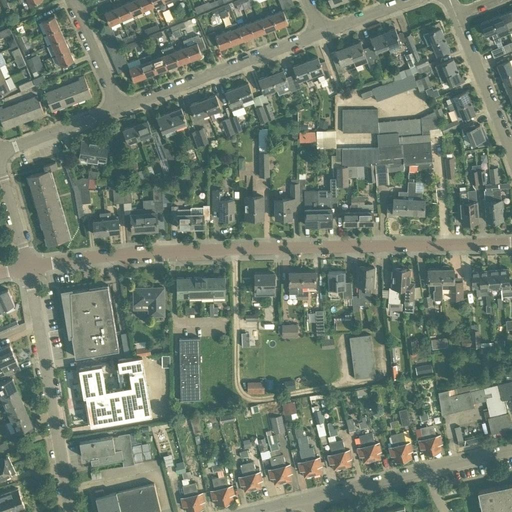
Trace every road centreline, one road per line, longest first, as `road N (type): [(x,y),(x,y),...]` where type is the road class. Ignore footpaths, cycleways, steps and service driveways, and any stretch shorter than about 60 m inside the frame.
road 1 (residential): [(28,267),(170,250),(511,243)]
road 2 (track): [(234,249),(240,392),(260,399),(379,378)]
road 3 (residential): [(70,511),(28,267)]
road 4 (residential): [(118,108),(320,33)]
road 5 (residential): [(310,498),(511,450)]
road 6 (residential): [(511,154),(456,19)]
road 7 (residential): [(0,150),(118,108)]
